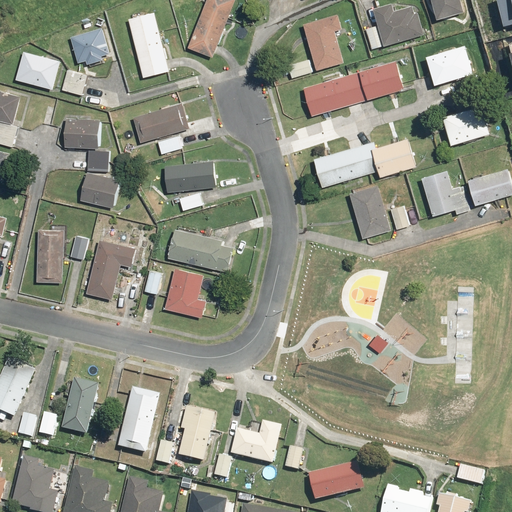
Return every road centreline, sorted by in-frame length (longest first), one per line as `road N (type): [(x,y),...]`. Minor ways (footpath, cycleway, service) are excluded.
road 1 (residential): [(0,305),(214,354),(255,345),(273,304),(284,220),(238,81)]
road 2 (residential): [(323,0),(257,38),(238,81)]
